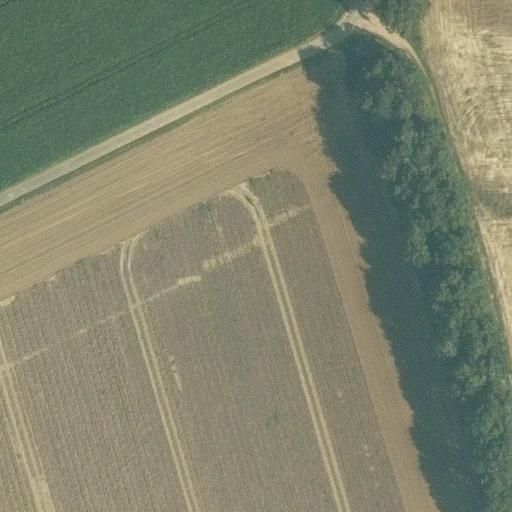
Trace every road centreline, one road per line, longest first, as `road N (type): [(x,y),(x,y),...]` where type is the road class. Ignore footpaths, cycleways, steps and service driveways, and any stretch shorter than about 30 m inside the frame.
road 1 (track): [(511,403),(442,129),(410,55),(361,12)]
road 2 (track): [(0,199),(335,36),(361,12),(362,0)]
